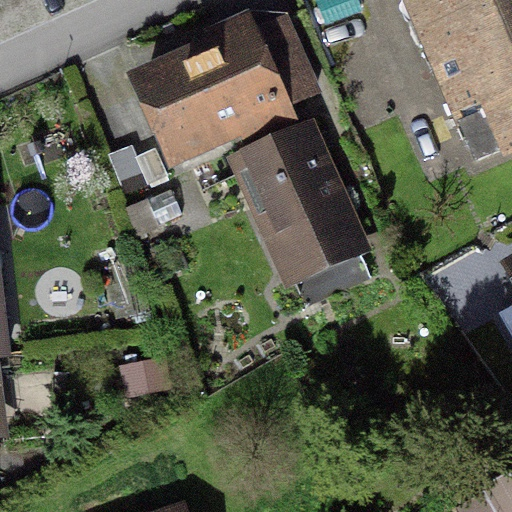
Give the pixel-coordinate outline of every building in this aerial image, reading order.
[(511,0),(402,0),(473,165),(511,147),(511,0)] [(311,97),(279,25),(141,85),(172,155),(228,131),(239,156),(288,136),(278,112),(311,97)] [(302,130),(288,136),(239,156),(233,159),(284,274),(353,244),(302,130)] [(511,308),(497,317),(511,342),(511,308)] [(480,492),(483,497),(490,509),(511,495),(511,487),(511,488),(505,478),(480,492)] [(491,511),(490,509),(483,497),(456,511),(491,511)]
